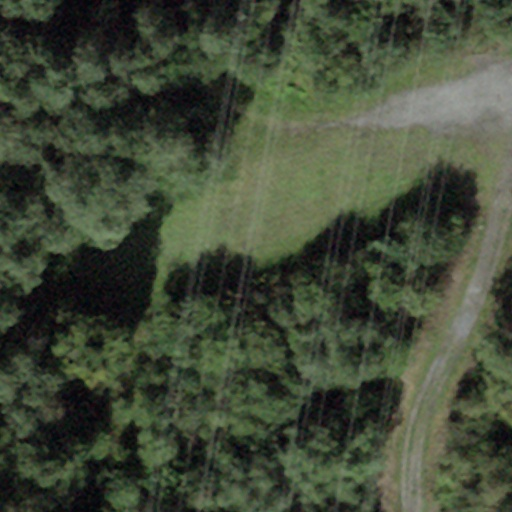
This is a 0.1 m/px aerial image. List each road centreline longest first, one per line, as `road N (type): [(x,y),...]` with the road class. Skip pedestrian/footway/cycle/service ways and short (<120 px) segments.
road 1 (track): [(499,85),(450,511)]
road 2 (track): [(147,252),(499,85)]
